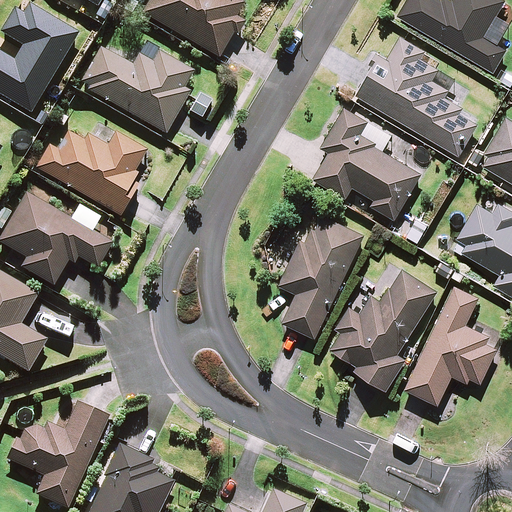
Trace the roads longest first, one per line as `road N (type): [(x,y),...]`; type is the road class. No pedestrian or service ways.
road 1 (residential): [(201,230),(335,0)]
road 2 (residential): [(461,502),(276,421)]
road 3 (residential): [(276,421),(201,390),(171,344)]
road 4 (residential): [(171,344),(166,305),(177,259),(201,230)]
